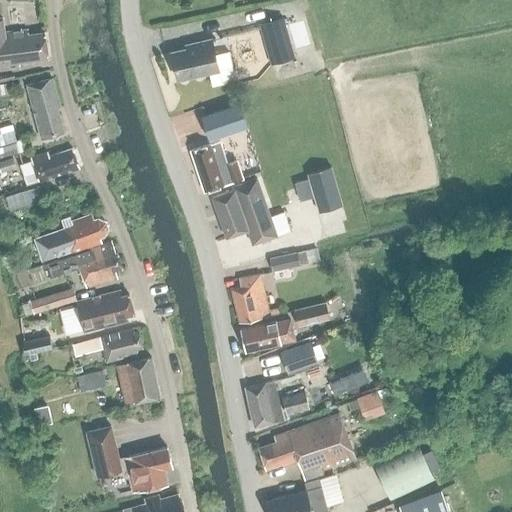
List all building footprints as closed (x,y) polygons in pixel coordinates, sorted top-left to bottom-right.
[(294,58),(283,18),(258,25),(269,65),(294,58)] [(36,60),(47,59),(44,33),(27,36),(27,31),(4,35),(1,20),(0,20),(0,71),(37,65),(36,60)] [(170,53),(177,80),(218,71),(211,40),(185,46),(186,50),(170,53)] [(55,110),(60,108),(51,79),(26,86),(41,139),(62,133),(55,110)] [(6,84),(0,85),(0,94),(8,93),(6,84)] [(245,127),(239,105),(201,116),(207,139),(245,127)] [(0,158),(18,154),(12,131),(0,134),(0,132),(0,158)] [(217,141),(190,151),(204,192),(242,179),(236,162),(225,165),(217,141)] [(31,161),(19,165),(26,186),(38,182),(38,183),(79,169),(72,149),(49,157),(48,153),(30,159),(31,161)] [(0,172),(15,168),(12,158),(0,161),(0,172)] [(332,167),(308,174),(319,213),(344,206),(332,167)] [(233,191),(211,198),(225,239),(248,231),(251,240),(273,232),(257,180),(232,188),(233,191)] [(40,202),(35,187),(5,198),(10,213),(40,202)] [(97,219),(93,220),(91,215),(71,222),(73,226),(36,239),(45,263),(101,243),(99,238),(103,236),(107,229),(104,222),(97,219)] [(114,272),(122,269),(116,253),(115,254),(111,242),(75,255),(47,264),(52,277),(79,268),(86,289),(117,278),(114,272)] [(270,259),(273,273),(301,267),(298,253),(270,259)] [(40,270),(27,269),(27,284),(40,284),(40,270)] [(239,287),(231,289),(239,323),(268,317),(258,275),(237,280),(239,287)] [(57,292),(29,301),(33,313),(61,305),(57,292)] [(133,313),(128,295),(120,297),(119,292),(76,303),(76,304),(58,309),(65,335),(83,330),(83,332),(126,321),(125,315),(133,313)] [(295,310),(299,328),(331,320),(327,302),(295,310)] [(275,321),(240,329),(245,353),(281,344),(280,343),(294,339),(289,319),(276,322),(275,321)] [(135,350),(142,348),(138,332),(135,333),(133,329),(74,345),(77,356),(104,349),(107,362),(136,354),(135,350)] [(52,350),(49,337),(23,343),(26,356),(52,350)] [(281,353),(289,376),(318,365),(310,342),(281,353)] [(159,397),(150,358),(117,365),(126,404),(159,397)] [(105,385),(102,371),(77,377),(80,391),(105,385)] [(271,381),(245,388),(254,428),(281,421),(271,381)] [(378,391),(358,399),(365,418),(373,415),(374,418),(387,414),(378,391)] [(283,397),(287,416),(310,410),(306,392),(283,397)] [(52,423),(47,406),(33,409),(37,426),(52,423)] [(276,442),(258,448),(265,469),(288,462),(289,464),(298,461),(303,478),(355,460),(339,413),(274,435),(276,442)] [(163,469),(171,467),(166,447),(127,457),(127,458),(118,460),(110,427),(86,433),(97,477),(119,472),(120,474),(126,478),(129,477),(132,492),(136,491),(136,492),(166,484),(163,469)] [(421,452),(417,442),(373,462),(390,501),(434,481),(429,470),(438,467),(430,448),(421,452)] [(306,490),(266,501),(269,511),(327,511),(321,487),(306,491),(306,490)] [(448,511),(440,490),(398,505),(400,511),(448,511)] [(183,511),(180,502),(179,502),(177,495),(159,501),(157,496),(144,500),(146,505),(123,511),(120,511),(183,511)]
